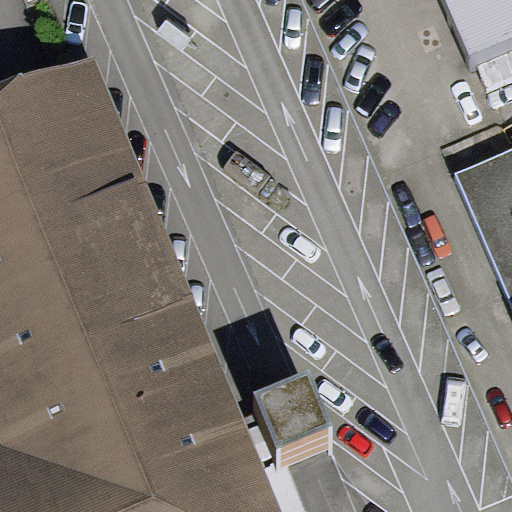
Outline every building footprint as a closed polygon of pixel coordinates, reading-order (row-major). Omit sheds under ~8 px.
[(511,0),(439,0),(470,71),(511,53),(511,0)] [(0,511),(281,511),(266,477),(97,70),(0,109),(0,511)] [(511,155),(455,180),(511,310),(511,155)] [(254,416),(277,473),(287,469),(307,460),(334,449),(311,393),(285,404),(254,416)] [(277,473),(266,477),(281,511),(304,511),(287,469),(277,473)]
